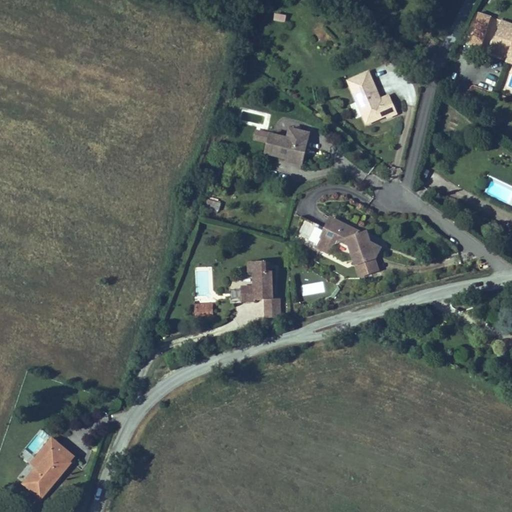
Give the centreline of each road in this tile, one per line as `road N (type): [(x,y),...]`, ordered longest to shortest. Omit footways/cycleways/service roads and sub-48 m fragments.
road 1 (tertiary): [(97,511),(125,431),(178,378),(378,310),(507,278)]
road 2 (residential): [(507,278),(420,208),(395,199),(407,183),(435,56)]
